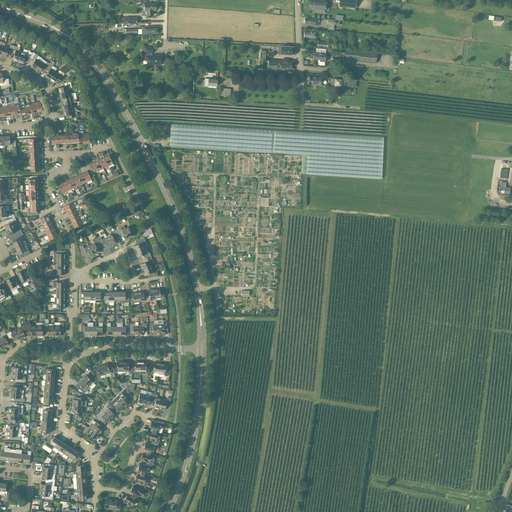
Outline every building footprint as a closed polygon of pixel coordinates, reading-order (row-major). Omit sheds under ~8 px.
[(317,12),(324,12),(325,1),(314,0),(309,0),(309,9),(317,9),(317,12)] [(156,10),(156,3),(145,4),(145,11),(147,11),(147,15),(153,15),(153,11),(156,10)] [(313,26),(317,26),(317,22),(319,22),(320,18),(312,18),(311,19),(305,18),(304,24),(313,25),(313,26)] [(304,31),(304,37),(315,38),(315,37),(316,29),(311,29),(311,31),(304,31)] [(4,46),(1,56),(6,57),(9,51),(12,52),(14,46),(10,45),(9,48),(4,46)] [(14,46),(12,52),(15,53),(13,59),(18,61),(21,52),(19,51),(20,48),(14,46)] [(279,46),(278,54),(281,54),(292,55),(292,46),(282,46),(279,46)] [(145,54),(146,56),(145,56),(146,61),(148,60),(148,63),(148,65),(161,64),(161,55),(152,56),(152,54),(153,54),(152,47),(144,47),(145,54)] [(30,51),(27,50),(24,49),(23,52),(21,52),(18,61),(23,63),(25,56),(28,57),(30,51)] [(346,50),(345,59),(359,60),(359,62),(376,63),(377,53),(346,50)] [(261,51),(260,59),(268,59),(268,56),(273,57),(274,52),(268,52),(268,51),(261,51)] [(322,54),(314,53),(314,59),(320,60),(320,62),(325,62),(326,54),(322,54)] [(34,61),(30,67),(35,70),(41,62),(43,59),(38,56),(35,54),(32,59),(34,61)] [(49,71),(45,77),(49,80),(55,72),(57,69),(53,66),(55,62),(52,61),(50,64),(46,69),(49,71)] [(292,61),(280,61),(280,69),(291,69),(292,61)] [(41,62),(35,70),(39,73),(44,67),(46,69),(50,64),(47,62),(45,65),(41,62)] [(55,72),(49,80),(54,83),(55,81),(58,83),(61,79),(63,77),(62,76),(64,74),(59,70),(57,73),(55,72)] [(321,77),(307,76),(307,84),(311,84),(311,85),(321,85),(321,77)] [(64,83),(65,86),(58,88),(59,93),(69,91),(68,88),(72,88),(70,82),(64,83)] [(63,102),(74,99),(73,93),(69,94),(69,91),(59,93),(60,99),(62,98),(63,102)] [(41,107),(45,106),(43,98),(39,98),(40,101),(35,102),(37,112),(42,111),(41,107)] [(64,105),(62,105),(63,111),(73,108),(71,103),(75,102),(74,99),(63,102),(64,105)] [(73,108),(63,111),(64,116),(66,116),(67,119),(72,118),(78,116),(76,108),(73,108)] [(78,142),(78,134),(51,136),(52,143),(56,143),(56,149),(59,149),(58,143),(78,142)] [(6,135),(4,135),(4,145),(7,145),(7,148),(13,147),(16,147),(15,140),(10,141),(9,136),(6,136),(6,135)] [(35,136),(32,136),(32,138),(31,139),(29,139),(31,171),(39,171),(37,135),(35,136)] [(104,157),(108,166),(113,164),(109,155),(104,157)] [(99,160),(103,168),(108,166),(104,157),(99,160)] [(94,162),(98,171),(103,168),(99,160),(94,162)] [(98,171),(94,162),(89,164),(91,168),(89,169),(92,176),(95,175),(93,173),(98,171)] [(82,173),(87,182),(92,179),(87,171),(82,173)] [(78,176),(82,184),(87,182),(82,173),(78,176)] [(73,178),(77,187),(82,184),(78,176),(73,178)] [(68,180),(72,189),(77,187),(73,178),(68,180)] [(63,183),(67,191),(72,189),(68,180),(63,183)] [(509,194),(510,188),(506,187),(506,183),(501,182),(500,187),(498,186),(497,193),(509,194)] [(67,191),(63,183),(58,185),(62,194),(67,191)] [(5,194),(0,194),(0,202),(9,202),(9,199),(5,199),(5,194)] [(0,211),(6,211),(9,211),(9,206),(9,202),(0,202),(0,211)] [(75,208),(79,207),(78,205),(74,206),(72,202),(64,206),(67,212),(75,208)] [(38,215),(38,212),(40,211),(39,206),(30,207),(30,210),(28,210),(28,216),(38,215)] [(78,213),(78,214),(81,213),(82,212),(81,210),(77,212),(75,208),(67,212),(69,217),(78,213)] [(78,213),(69,217),(72,223),(80,219),(81,219),(84,218),(83,216),(82,216),(81,213),(78,214),(78,213)] [(37,223),(35,224),(36,227),(42,225),(42,224),(50,220),(48,214),(39,218),(40,221),(37,223)] [(14,222),(13,222),(16,220),(15,217),(12,218),(4,221),(6,225),(5,225),(7,230),(15,226),(16,225),(14,222)] [(80,219),(72,223),(74,228),(83,224),(83,225),(87,223),(86,221),(82,223),(81,219),(80,219)] [(50,220),(42,224),(42,225),(44,228),(40,230),(41,232),(45,230),(44,229),(53,225),(50,220)] [(44,229),(45,230),(46,233),(43,235),(44,237),(47,235),(56,231),(53,225),(44,229)] [(15,226),(7,230),(9,235),(11,237),(18,234),(20,233),(22,232),(20,229),(17,231),(15,226)] [(124,226),(120,228),(114,230),(118,239),(125,236),(126,239),(132,236),(128,227),(125,229),(124,226)] [(107,237),(111,246),(117,244),(115,240),(118,239),(114,230),(111,232),(112,235),(107,237)] [(45,240),(46,242),(50,241),(50,240),(58,236),(56,231),(47,235),(44,237),(45,240)] [(22,241),(20,237),(23,235),(22,232),(20,233),(18,234),(11,237),(12,240),(14,245),(22,241)] [(135,241),(137,245),(133,246),(135,252),(144,248),(142,243),(145,242),(143,236),(140,238),(140,239),(135,241)] [(97,239),(101,247),(104,245),(106,249),(111,246),(107,237),(102,240),(100,237),(97,239)] [(89,246),(94,255),(99,252),(97,249),(101,247),(97,239),(93,241),(94,243),(89,246)] [(15,248),(11,250),(12,252),(24,246),(27,244),(25,240),(22,241),(14,245),(15,248)] [(16,250),(12,252),(13,254),(17,252),(18,254),(16,255),(18,259),(23,256),(30,253),(28,250),(29,249),(26,245),(24,246),(16,250)] [(83,255),(86,254),(88,257),(94,255),(89,246),(84,248),(83,246),(79,247),(83,255)] [(142,259),(151,256),(149,252),(149,253),(147,247),(144,248),(135,252),(137,257),(141,256),(142,259)] [(54,251),(54,254),(54,259),(57,259),(66,259),(66,254),(60,254),(60,251),(54,251)] [(151,256),(142,259),(143,263),(140,264),(142,270),(151,266),(149,261),(152,260),(151,256)] [(154,273),(154,272),(151,266),(142,270),(144,275),(148,274),(148,275),(150,274),(151,277),(158,276),(157,272),(154,273)] [(25,269),(23,271),(23,270),(17,273),(21,282),(23,284),(31,280),(25,269)] [(11,277),(6,280),(12,291),(13,295),(19,292),(17,289),(20,287),(17,282),(14,283),(14,282),(11,277)] [(0,284),(0,299),(6,296),(6,298),(10,297),(6,288),(3,289),(0,284)] [(159,288),(154,289),(156,299),(161,298),(161,300),(165,299),(163,291),(160,291),(159,288)] [(147,296),(148,302),(151,301),(151,300),(156,299),(154,289),(149,290),(150,295),(147,296)] [(137,292),(139,302),(144,301),(145,303),(148,302),(147,296),(144,297),(143,291),(137,292)] [(95,300),(95,303),(104,303),(105,303),(105,293),(101,293),(101,292),(95,292),(95,300)] [(105,303),(105,304),(109,304),(109,303),(114,303),(114,300),(114,292),(109,292),(109,293),(105,293),(105,303)] [(125,292),(120,292),(120,303),(122,303),(125,303),(129,303),(129,295),(125,295),(125,294),(125,292)] [(134,304),(134,303),(139,302),(137,292),(132,293),(133,297),(130,299),(131,305),(134,304)] [(56,301),(55,301),(55,304),(56,304),(56,308),(53,308),(53,312),(60,312),(60,308),(65,308),(65,303),(56,303),(56,301)] [(157,320),(158,324),(159,333),(165,332),(164,329),(167,328),(166,320),(162,321),(162,320),(157,320)] [(37,336),(36,326),(33,326),(33,323),(30,324),(30,322),(25,323),(25,324),(28,334),(31,334),(31,336),(34,336),(37,336)] [(90,335),(90,323),(88,322),(88,326),(84,326),(84,325),(81,325),(81,331),(84,331),(84,335),(90,335)] [(159,333),(158,324),(154,324),(154,322),(149,323),(150,331),(154,330),(154,334),(159,333)] [(36,326),(37,336),(39,335),(39,336),(43,336),(43,330),(45,330),(45,323),(42,323),(42,325),(36,326)] [(45,323),(45,330),(48,330),(48,336),(52,336),(52,335),(54,335),(54,325),(49,325),(49,323),(45,323)] [(54,325),(54,335),(57,335),(57,336),(60,336),(60,331),(63,331),(63,323),(60,323),(60,326),(54,325)] [(138,335),(138,325),(135,325),(135,323),(130,323),(130,331),(133,331),(133,335),(138,335)] [(138,325),(138,335),(144,335),(144,331),(147,331),(147,323),(142,323),(142,325),(138,325)] [(16,329),(19,339),(22,338),(25,337),(24,335),(28,334),(25,324),(21,325),(21,327),(16,329)] [(5,331),(10,340),(13,339),(14,341),(17,340),(17,339),(19,339),(16,329),(10,331),(9,329),(5,331)] [(2,337),(0,337),(0,343),(1,343),(3,347),(9,344),(4,336),(6,335),(4,331),(0,333),(1,334),(2,337)] [(112,364),(113,367),(114,373),(117,373),(117,371),(120,371),(120,372),(122,373),(122,371),(123,371),(123,361),(117,361),(117,364),(112,364)] [(123,361),(123,371),(128,371),(128,373),(132,373),(132,368),(129,368),(129,362),(123,361)] [(132,368),(132,373),(135,373),(135,371),(140,372),(140,362),(135,362),(135,367),(132,368)] [(140,372),(140,373),(149,373),(149,367),(149,365),(146,365),(146,362),(140,362),(140,372)] [(102,365),(105,374),(110,373),(110,374),(114,373),(113,367),(112,364),(108,366),(107,363),(102,365)] [(153,374),(154,372),(159,373),(161,363),(155,363),(154,367),(153,368),(151,368),(150,374),(153,374)] [(159,374),(159,376),(164,377),(164,376),(167,376),(168,370),(165,370),(166,364),(161,363),(159,373),(159,374)] [(18,364),(18,367),(13,367),(13,373),(24,374),(24,370),(26,370),(26,368),(27,365),(18,364)] [(98,373),(95,374),(97,379),(98,379),(100,378),(100,376),(105,374),(102,365),(96,367),(98,373)] [(24,374),(13,373),(12,378),(17,378),(17,382),(25,382),(26,377),(24,376),(24,374)] [(86,375),(82,379),(89,386),(90,387),(94,383),(96,381),(92,377),(90,379),(86,375)] [(82,379),(78,383),(82,387),(80,389),(82,392),(84,393),(88,389),(90,387),(89,386),(82,379)] [(11,386),(11,392),(21,393),(21,389),(23,390),(23,388),(26,388),(26,385),(19,384),(18,387),(11,386)] [(119,395),(115,398),(124,408),(128,404),(126,402),(129,400),(127,398),(125,397),(128,394),(127,387),(121,392),(119,394),(118,395),(119,395)] [(136,397),(139,398),(137,403),(143,404),(145,394),(146,391),(138,389),(136,397)] [(11,392),(10,398),(15,398),(17,398),(17,401),(22,402),(23,402),(24,398),(20,398),(21,393),(11,392)] [(145,394),(143,404),(148,406),(149,401),(152,402),(155,393),(151,393),(150,396),(145,394)] [(155,393),(152,402),(155,402),(154,407),(159,409),(162,399),(157,398),(158,394),(155,393)] [(73,400),(73,405),(82,406),(86,406),(86,401),(85,401),(85,398),(79,397),(76,397),(76,400),(73,400)] [(168,397),(167,400),(162,399),(159,409),(165,410),(166,405),(169,406),(171,398),(168,397)] [(113,408),(114,410),(117,408),(120,411),(124,408),(115,398),(109,404),(113,408)] [(106,406),(103,410),(105,412),(112,419),(116,416),(112,412),(111,410),(113,408),(109,404),(106,406)] [(17,405),(17,408),(10,408),(9,413),(19,414),(19,409),(23,409),(23,406),(17,405)] [(73,405),(72,411),(76,411),(75,414),(78,414),(84,415),(84,412),(82,412),(82,406),(73,405)] [(98,413),(96,416),(100,420),(102,422),(104,420),(107,423),(112,419),(105,412),(103,410),(99,414),(98,413)] [(19,414),(9,413),(9,419),(12,419),(11,422),(13,422),(21,423),(22,419),(18,419),(19,414)] [(91,423),(88,427),(89,428),(91,429),(99,435),(103,430),(100,428),(102,426),(100,425),(93,420),(91,423)] [(165,423),(164,423),(158,421),(157,423),(152,421),(150,427),(152,428),(151,430),(158,433),(159,430),(160,430),(161,426),(163,427),(165,423)] [(7,430),(21,431),(21,423),(13,422),(12,425),(8,425),(7,430)] [(85,432),(84,434),(89,438),(91,439),(92,440),(94,438),(96,439),(99,435),(91,429),(89,428),(86,432),(85,432)] [(7,430),(7,436),(11,436),(11,439),(21,440),(21,437),(22,431),(21,431),(7,430)] [(152,442),(159,444),(160,440),(157,439),(158,436),(158,433),(151,430),(150,433),(148,433),(146,439),(152,441),(152,442)] [(46,442),(42,448),(50,453),(54,447),(59,440),(54,437),(49,444),(46,442)] [(59,450),(64,443),(59,440),(54,447),(59,450)] [(145,452),(152,454),(153,451),(154,451),(155,447),(157,448),(159,444),(152,442),(151,444),(146,442),(144,448),(146,449),(145,452)] [(64,443),(59,450),(63,454),(68,446),(64,443)] [(68,446),(63,454),(68,457),(73,449),(68,446)] [(73,449),(68,457),(73,460),(78,453),(73,449)] [(142,454),(141,460),(146,462),(146,463),(153,465),(155,458),(152,457),(152,454),(145,452),(144,455),(142,454)] [(139,473),(147,475),(147,472),(148,472),(149,469),(152,469),(153,465),(146,463),(146,465),(140,463),(138,469),(140,470),(139,473)] [(52,474),(55,474),(56,465),(48,464),(47,467),(43,467),(42,472),(52,474)] [(42,472),(42,478),(46,478),(45,481),(54,483),(55,479),(52,479),(52,474),(42,472)] [(147,475),(139,473),(138,476),(136,475),(135,481),(140,483),(140,485),(147,487),(148,482),(145,482),(146,478),(147,475)] [(41,484),(40,489),(50,491),(53,491),(54,486),(54,483),(45,481),(45,484),(41,484)] [(130,494),(137,499),(138,496),(140,493),(143,495),(145,491),(139,487),(139,489),(133,486),(130,491),(132,492),(130,494)] [(40,489),(39,495),(44,495),(46,496),(46,499),(52,500),(52,496),(53,491),(50,491),(40,489)] [(137,499),(130,494),(128,497),(127,496),(123,501),(128,505),(127,506),(133,510),(136,506),(133,505),(135,501),(137,499)] [(120,511),(121,504),(116,503),(117,501),(111,500),(111,499),(105,499),(104,507),(108,508),(115,509),(115,511),(120,511)]
